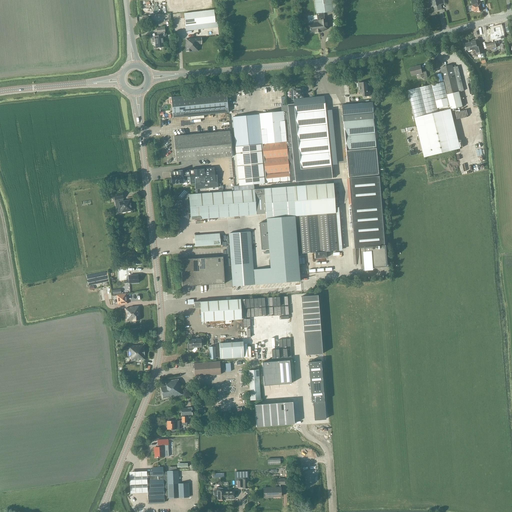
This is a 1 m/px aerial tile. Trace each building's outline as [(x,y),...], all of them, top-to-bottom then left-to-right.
[(331,0),(314,0),(316,13),(323,13),(332,12),(331,0)] [(433,0),(432,0),(425,0),(427,8),(433,7),(434,11),(442,9),(441,5),(445,4),(444,0),(433,0)] [(473,0),(471,1),(472,5),(473,12),(477,11),(477,12),(482,11),(481,3),(478,4),(477,0),(473,0)] [(214,10),(199,12),(200,25),(215,23),(214,10)] [(184,14),(186,31),(201,29),(200,25),(199,12),(184,14)] [(314,23),(308,24),(308,28),(310,28),(311,32),(315,32),(320,32),(320,27),(323,26),(323,29),(328,28),(327,18),(323,19),(323,13),(316,13),(317,21),(314,21),(314,23)] [(153,37),(152,37),(152,42),(154,42),(155,42),(156,48),(164,47),(163,39),(165,39),(164,27),(156,28),(157,36),(153,37)] [(500,27),(493,29),(494,34),(490,34),(491,39),(495,39),(502,37),(500,27)] [(201,38),(189,38),(189,39),(186,39),(186,52),(191,52),(191,51),(198,51),(198,44),(201,44),(201,38)] [(477,55),(483,54),(482,47),(477,49),(475,41),(465,44),(467,51),(476,49),(477,55)] [(487,50),(493,49),(496,48),(495,42),(486,44),(487,50)] [(459,93),(464,91),(462,83),(457,84),(453,67),(452,65),(441,68),(444,82),(408,91),(424,158),(460,149),(451,110),(463,107),(459,93)] [(420,74),(421,76),(421,79),(424,78),(427,77),(426,72),(423,72),(423,73),(422,73),(420,66),(416,67),(416,68),(410,69),(412,76),(420,74)] [(458,66),(453,67),(457,84),(462,83),(458,66)] [(365,83),(358,83),(359,93),(363,92),(363,97),(369,96),(369,91),(366,91),(365,83)] [(295,90),(293,90),(294,100),(304,99),(303,89),(295,90)] [(173,118),(229,112),(227,92),(171,97),(173,118)] [(287,105),(288,112),(295,181),(332,178),(331,166),(324,97),(304,99),(294,100),(294,104),(287,105)] [(343,116),(363,114),(362,104),(342,106),(343,116)] [(262,144),(266,183),(295,181),(288,112),(260,115),(262,144)] [(346,151),(375,148),(373,120),(343,122),(346,151)] [(232,158),(230,132),(174,137),(176,162),(232,158)] [(239,186),(266,183),(262,144),(235,146),(239,186)] [(378,175),(375,148),(346,151),(348,178),(378,175)] [(214,168),(189,170),(189,172),(190,179),(190,182),(190,184),(195,184),(195,189),(196,189),(197,189),(218,187),(216,171),(214,171),(214,168)] [(173,179),(171,179),(172,184),(177,184),(181,183),(182,183),(187,182),(187,179),(190,179),(189,172),(186,172),(186,170),(179,171),(179,175),(173,176),(173,179)] [(295,186),(297,216),(316,214),(335,213),(333,184),(295,186)] [(297,216),(295,186),(254,189),(256,215),(266,214),(266,218),(294,216),(297,216)] [(254,189),(221,192),(197,194),(196,194),(189,194),(191,219),(256,215),(254,189)] [(180,199),(187,199),(187,191),(184,191),(179,197),(180,199)] [(122,192),(113,194),(114,200),(115,208),(116,207),(117,213),(121,212),(131,210),(129,200),(122,201),(122,199),(123,198),(122,192)] [(381,201),(350,204),(354,249),(355,249),(359,248),(364,248),(365,266),(366,266),(367,266),(367,269),(366,269),(366,270),(371,270),(371,269),(370,269),(370,268),(386,266),(381,201)] [(335,213),(316,214),(320,252),(326,251),(339,250),(336,213),(335,213)] [(316,214),(297,216),(300,253),(314,252),(320,252),(316,214)] [(294,216),(266,218),(267,222),(259,223),(261,250),(269,249),(270,268),(262,269),(263,284),(299,281),(294,216)] [(250,232),(228,234),(232,286),(254,285),(250,232)] [(220,233),(194,235),(195,246),(220,245),(220,233)] [(224,284),(223,257),(180,260),(182,286),(224,284)] [(129,283),(138,283),(137,275),(129,276),(129,272),(124,272),(124,280),(129,279),(129,283)] [(118,305),(127,303),(126,293),(116,295),(118,305)] [(322,354),(318,295),(301,296),(305,355),(322,354)] [(202,322),(242,320),(240,299),(194,302),(195,308),(201,308),(202,322)] [(126,321),(139,320),(138,306),(129,307),(129,308),(125,308),(126,321)] [(188,342),(187,344),(187,349),(188,350),(192,350),(193,348),(193,347),(201,347),(201,339),(189,340),(189,342),(188,342)] [(243,342),(219,344),(220,359),(244,357),(243,342)] [(144,345),(128,347),(129,354),(129,361),(145,360),(144,352),(144,345)] [(289,360),(262,362),(264,386),(291,384),(289,360)] [(219,361),(193,363),(194,368),(194,376),(220,374),(219,361)] [(313,402),(314,420),(325,419),(321,361),(308,362),(311,402),(313,402)] [(258,370),(248,370),(250,401),(260,400),(258,370)] [(163,398),(182,395),(180,384),(179,384),(178,380),(166,382),(167,386),(162,387),(163,398)] [(294,424),(293,402),(254,404),(256,427),(294,424)] [(167,430),(179,430),(179,422),(167,421),(167,430)] [(157,447),(154,447),(155,457),(163,457),(163,447),(165,447),(165,443),(157,443),(157,447)] [(152,476),(147,476),(148,482),(150,482),(150,490),(148,490),(148,492),(149,504),(164,503),(164,499),(168,498),(168,486),(167,472),(162,472),(162,467),(152,468),(152,476)] [(168,472),(167,472),(168,486),(168,498),(184,498),(188,497),(188,483),(178,484),(178,471),(176,471),(168,472)] [(148,494),(147,472),(129,473),(130,494),(148,494)] [(237,481),(242,480),(242,479),(247,479),(248,479),(248,472),(235,472),(235,481),(237,481)] [(216,490),(213,491),(215,496),(217,495),(217,500),(225,500),(225,499),(234,499),(233,491),(225,492),(225,489),(216,487),(216,490)] [(270,497),(281,497),(280,488),(263,489),(264,498),(270,498),(270,497)]
